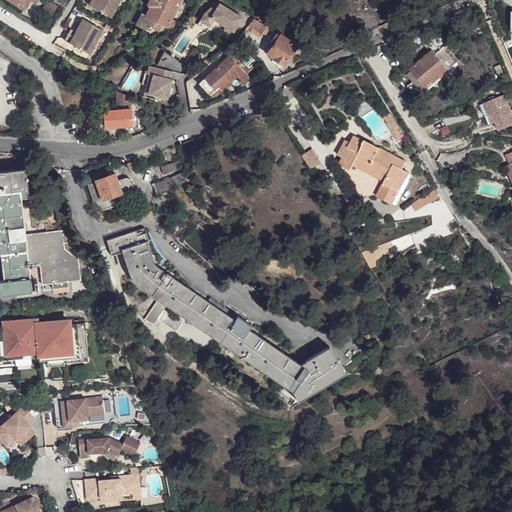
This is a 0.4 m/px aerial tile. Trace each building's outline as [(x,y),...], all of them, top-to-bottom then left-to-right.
[(11,0),(24,8),(30,0),(32,0),(36,2),(37,0),(11,0)] [(95,0),(92,6),(110,16),(119,0),(95,0)] [(168,25),(171,19),(180,0),(154,0),(151,7),(146,17),(142,15),(136,26),(144,30),(152,28),(153,26),(159,29),(162,25),(167,27),(168,25)] [(227,23),(225,26),(223,29),(231,34),(243,16),(220,2),(215,9),(210,5),(200,20),(210,26),(214,19),(216,16),(227,23)] [(54,11),(51,8),(44,18),(48,20),(54,11)] [(214,19),(225,26),(227,23),(216,16),(214,19)] [(252,21),(250,23),(264,32),(268,26),(255,17),(252,21)] [(75,32),(69,42),(89,54),(102,31),(82,19),(75,32)] [(176,21),(171,19),(168,25),(172,27),(176,21)] [(64,39),(69,42),(75,32),(70,29),(64,39)] [(271,49),(286,59),(297,46),(282,34),(281,35),(280,35),(275,36),(272,40),(272,44),(274,45),(271,49)] [(432,50),(435,54),(445,46),(435,34),(424,44),(430,52),(432,50)] [(435,54),(449,70),(458,62),(445,46),(435,54)] [(282,64),(286,59),(271,49),(268,53),(282,64)] [(411,68),(427,88),(433,83),(449,70),(435,54),(432,50),(430,52),(411,68)] [(248,75),(228,56),(202,78),(212,90),(216,86),(219,83),(222,87),(234,76),(240,82),(248,75)] [(148,72),(150,72),(154,73),(148,93),(155,95),(167,98),(173,79),(169,78),(171,71),(150,65),(148,72)] [(406,72),(422,92),(427,88),(411,68),(406,72)] [(154,73),(150,72),(143,96),(153,99),(155,95),(148,93),(154,73)] [(212,90),(202,78),(197,83),(207,94),(212,90)] [(422,92),(428,99),(439,90),(433,83),(427,88),(422,92)] [(219,90),(216,86),(212,90),(207,94),(210,97),(219,90)] [(130,98),(115,91),(116,106),(116,112),(130,111),(130,98)] [(462,101),(465,98),(461,92),(457,95),(462,101)] [(495,121),(488,124),(492,133),(511,124),(511,112),(504,93),(486,101),(495,121)] [(495,121),(486,101),(480,104),(488,124),(495,121)] [(132,127),(130,111),(116,112),(104,112),(105,129),(132,127)] [(410,142),(392,113),(383,118),(401,148),(410,142)] [(386,178),(382,187),(377,196),(392,204),(408,174),(401,170),(405,163),(397,159),(396,160),(379,150),(379,149),(364,142),(363,143),(354,137),(350,144),(342,159),(339,165),(350,171),(355,162),(386,178)] [(337,156),(342,159),(350,144),(345,141),(337,156)] [(166,160),(175,157),(171,148),(163,152),(166,160)] [(302,157),(309,170),(320,164),(312,151),(302,157)] [(163,175),(179,168),(176,161),(161,167),(163,175)] [(350,171),(382,187),(386,178),(355,162),(350,171)] [(22,171),(15,172),(18,193),(19,199),(26,198),(26,192),(22,171)] [(15,172),(0,173),(0,193),(18,193),(15,172)] [(94,178),(96,183),(88,186),(95,204),(115,197),(119,207),(130,203),(126,193),(130,191),(132,190),(134,187),(134,183),(132,180),(129,178),(125,178),(117,181),(115,175),(109,177),(108,173),(94,178)] [(165,191),(185,181),(180,173),(154,186),(157,195),(165,191)] [(412,176),(408,174),(392,204),(395,206),(412,176)] [(168,198),(187,189),(185,181),(165,191),(168,198)] [(0,271),(1,271),(2,281),(2,282),(28,278),(27,264),(26,258),(38,257),(38,263),(40,281),(50,280),(50,285),(62,284),(61,279),(67,278),(80,277),(77,254),(63,250),(62,231),(24,235),(19,199),(18,193),(0,193),(0,271)] [(142,230),(106,242),(111,257),(122,254),(128,271),(128,273),(129,275),(130,277),(132,279),(133,281),(134,283),(136,285),(138,287),(139,288),(141,290),(159,302),(166,307),(291,391),(295,401),(343,376),(329,348),(298,363),(249,329),(234,319),(207,301),(154,265),(142,230)] [(100,297),(107,297),(99,274),(93,276),(100,297)] [(2,281),(0,281),(0,295),(32,292),(30,278),(28,278),(2,282),(2,281)] [(234,319),(237,315),(210,297),(207,301),(234,319)] [(159,302),(147,320),(154,325),(166,307),(159,302)] [(237,315),(234,319),(249,329),(252,325),(237,315)] [(3,324),(0,323),(0,354),(7,354),(7,356),(31,355),(31,353),(38,352),(39,355),(87,352),(85,322),(69,323),(68,320),(60,321),(61,323),(54,324),(54,321),(36,322),(36,319),(18,320),(18,323),(11,323),(11,320),(3,320),(3,324)] [(87,352),(39,355),(39,363),(88,360),(87,352)] [(31,355),(7,356),(7,361),(7,365),(31,363),(31,355)] [(484,370),(481,359),(458,364),(461,376),(484,370)] [(104,415),(102,398),(61,402),(62,411),(55,411),(57,429),(70,428),(70,425),(79,424),(79,421),(88,420),(87,417),(104,415)] [(23,406),(0,426),(0,440),(2,443),(11,436),(15,440),(17,438),(22,444),(35,433),(27,423),(33,418),(23,406)] [(11,436),(2,443),(6,447),(15,440),(11,436)] [(78,440),(79,458),(88,458),(88,454),(109,453),(117,456),(120,450),(133,457),(140,444),(126,437),(122,445),(108,438),(78,440)] [(138,475),(131,476),(133,494),(122,495),(123,501),(134,500),(141,499),(138,475)] [(98,480),(85,482),(87,501),(100,500),(111,498),(112,502),(123,501),(122,495),(133,494),(131,476),(119,477),(119,480),(98,482),(98,480)] [(41,511),(33,496),(1,511),(41,511)]
